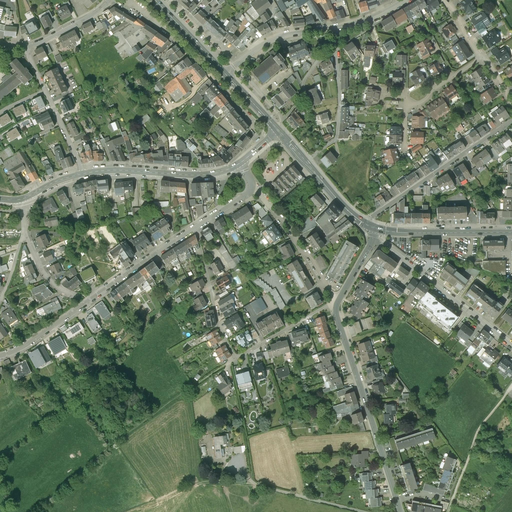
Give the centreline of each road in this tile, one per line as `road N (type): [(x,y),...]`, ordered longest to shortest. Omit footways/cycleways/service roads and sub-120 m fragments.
road 1 (residential): [(193,229),(0,356)]
road 2 (tertiary): [(400,511),(335,306)]
road 3 (residential): [(367,225),(511,120)]
road 4 (residential): [(375,238),(511,344)]
road 5 (secondary): [(81,174),(193,175),(239,163)]
road 6 (track): [(159,411),(38,511)]
road 7 (residential): [(193,229),(235,358)]
road 8 (secondary): [(376,229),(511,232)]
road 9 (track): [(447,511),(476,432),(504,394)]
road 10 (residential): [(251,188),(286,223),(330,292)]
road 11 (residential): [(336,47),(336,136),(306,161)]
road 12 (residential): [(223,71),(269,42),(336,28)]
road 13 (unclassified): [(363,511),(248,479)]
